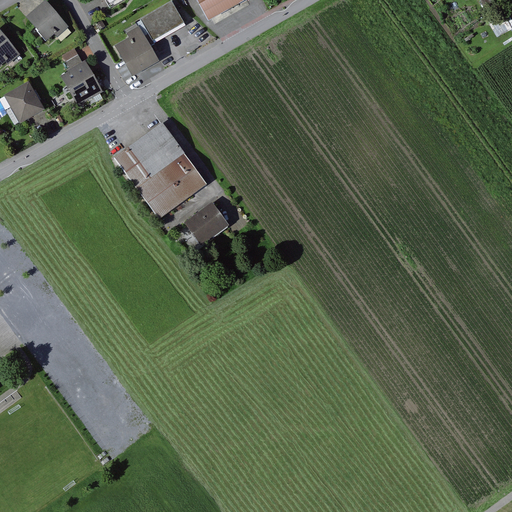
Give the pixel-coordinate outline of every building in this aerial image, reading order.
[(245,0),(191,0),(205,23),(246,0),(245,0)] [(49,45),(66,30),(45,5),(27,19),(49,45)] [(170,5),(138,23),(150,44),(182,26),(170,5)] [(158,64),(140,32),(113,47),(131,79),(158,64)] [(0,70),(1,72),(18,57),(0,35),(0,70)] [(100,95),(84,66),(60,79),(77,108),(100,95)] [(42,112),(27,86),(4,98),(19,124),(42,112)] [(159,222),(205,187),(159,126),(112,162),(159,222)] [(211,206),(183,226),(198,247),(227,227),(211,206)]
